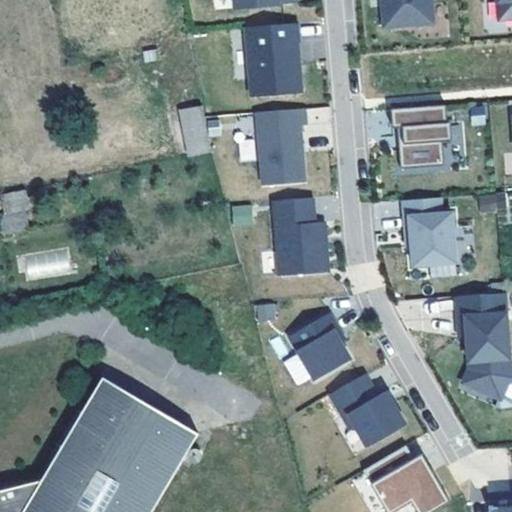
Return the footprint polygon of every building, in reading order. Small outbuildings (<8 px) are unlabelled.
[(386,0),(387,5),(383,6),(384,26),(434,22),(432,0),(386,0)] [(511,0),(497,0),(499,19),(511,18),(511,0)] [(298,23),(246,27),(251,97),(301,93),(299,58),(292,59),(291,42),(297,42),(300,41),(298,23)] [(196,62),(191,39),(161,44),(165,67),(172,66),(196,62)] [(297,42),(291,42),(292,59),(299,58),(297,42)] [(211,150),(196,62),(189,63),(172,66),(179,108),(187,106),(194,153),(211,150)] [(446,104),(391,109),(393,127),(398,127),(403,127),(404,143),(399,143),(401,168),(445,165),(443,140),(441,124),(448,123),(446,104)] [(194,153),(187,106),(179,108),(187,155),(194,153)] [(257,112),(263,185),(306,182),(301,125),(307,124),(306,108),(257,112)] [(448,123),(441,124),(443,140),(452,140),(451,123),(448,123)] [(240,160),(256,160),(255,140),(239,140),(240,160)] [(190,197),(0,230),(0,300),(202,265),(190,197)] [(313,197),(274,200),(278,248),(280,247),(282,275),(329,271),(327,243),(322,243),(320,221),(315,222),(313,197)] [(441,197),(404,200),(407,240),(411,239),(412,246),(413,265),(456,262),(452,212),(442,213),(441,197)] [(235,225),(253,224),(252,205),(233,206),(235,225)] [(495,396),(508,364),(502,292),(457,296),(459,317),(466,316),(468,336),(469,355),(459,381),(495,396)] [(274,301),(254,307),(258,321),(277,315),(274,301)] [(315,380),(350,359),(340,343),(333,330),(337,328),(329,313),(289,336),(315,380)] [(466,316),(459,317),(460,337),(468,336),(466,316)] [(345,340),(337,328),(333,330),(340,343),(345,340)] [(150,511),(199,429),(102,373),(43,476),(0,487),(0,511),(150,511)] [(365,374),(330,394),(352,430),(357,427),(368,446),(406,424),(394,403),(389,405),(382,393),(378,395),(365,374)] [(407,445),(367,468),(375,480),(371,483),(387,511),(392,511),(412,501),(418,511),(430,511),(450,500),(433,470),(425,475),(414,458),(407,445)] [(425,475),(433,470),(423,453),(414,458),(425,475)]
